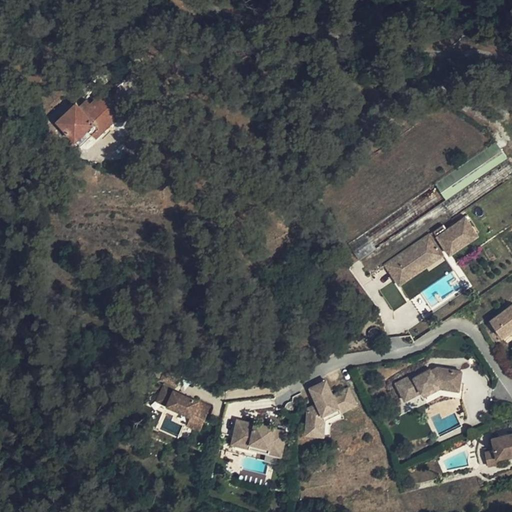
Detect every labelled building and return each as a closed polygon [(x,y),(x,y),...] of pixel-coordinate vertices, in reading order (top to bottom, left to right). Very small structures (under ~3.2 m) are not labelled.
[(120,112),(102,92),(87,106),(81,111),(78,108),(74,103),(54,121),(77,146),(90,133),(93,137),(120,112)] [(87,106),(84,102),(78,108),(81,111),(87,106)] [(363,106),(351,109),(348,108),(341,117),(349,125),(353,120),(366,117),(363,106)] [(468,144),(471,149),(483,140),(480,135),(468,144)] [(511,163),(496,141),(435,183),(446,200),(441,203),(452,219),(511,177),(511,163)] [(434,231),(449,253),(477,234),(465,217),(446,230),(443,225),(434,231)] [(428,235),(385,265),(395,280),(406,273),(408,278),(442,255),(428,235)] [(395,280),(398,285),(408,278),(406,273),(395,280)] [(511,303),(489,320),(502,338),(511,329),(511,303)] [(167,365),(160,379),(171,384),(174,377),(179,379),(183,372),(167,365)] [(412,375),(395,384),(404,401),(421,393),(439,384),(460,386),(461,371),(441,369),(432,373),(431,370),(430,368),(413,378),(412,375)] [(174,377),(171,384),(176,386),(179,379),(174,377)] [(307,408),(305,427),(325,429),(326,420),(341,412),(357,404),(349,387),(333,394),(331,390),(324,393),(319,383),(309,388),(316,403),(307,408)] [(439,384),(421,393),(424,398),(439,389),(459,392),(460,386),(439,384)] [(164,386),(158,399),(167,403),(166,406),(192,417),(190,423),(200,428),(210,407),(164,386)] [(305,427),(305,433),(330,435),(331,424),(344,418),(341,412),(326,420),(325,429),(305,427)] [(271,419),(261,417),(260,423),(270,425),(271,419)] [(237,419),(231,444),(248,448),(250,443),(270,448),(268,453),(281,456),(287,431),(274,428),(275,427),(270,425),(260,423),(254,422),(254,423),(237,419)] [(484,452),(486,461),(511,454),(511,433),(491,438),(494,450),(484,452)] [(250,443),(248,448),(268,453),(270,448),(250,443)] [(511,454),(486,461),(488,467),(498,464),(499,466),(511,462),(511,454)]
